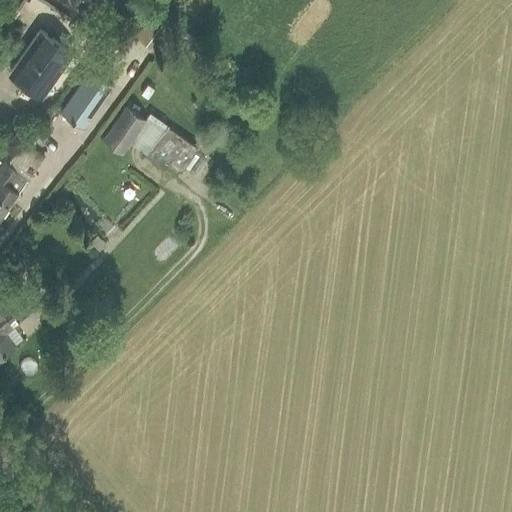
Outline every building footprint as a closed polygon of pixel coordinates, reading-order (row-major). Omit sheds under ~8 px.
[(126,0),(99,0),(119,12),(126,0)] [(132,21),(142,7),(133,1),(123,15),(132,21)] [(105,35),(115,19),(90,3),(80,19),(105,35)] [(175,28),(152,12),(136,36),(159,52),(175,28)] [(74,52),(40,28),(9,72),(42,96),(74,52)] [(61,109),(85,125),(114,82),(90,66),(61,109)] [(102,138),(124,153),(148,119),(146,118),(126,104),(102,138)] [(169,125),(148,155),(162,165),(165,161),(181,171),(199,146),(169,125)] [(36,141),(28,135),(9,160),(33,177),(46,158),(32,148),(36,141)] [(29,182),(6,166),(4,164),(0,170),(0,221),(1,222),(29,182)] [(106,243),(97,234),(90,241),(99,251),(106,243)] [(4,333),(29,316),(15,297),(2,306),(3,308),(0,310),(0,356),(14,347),(4,333)]
